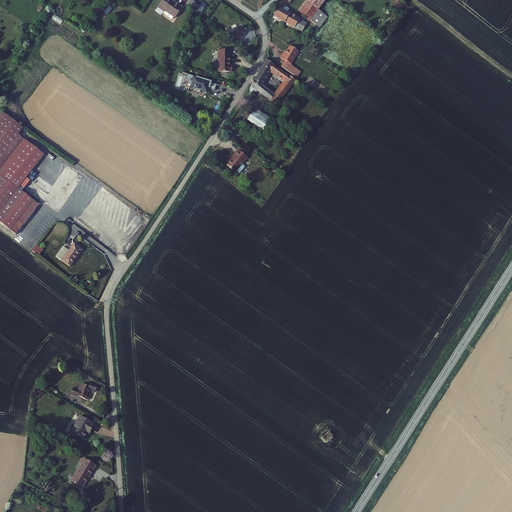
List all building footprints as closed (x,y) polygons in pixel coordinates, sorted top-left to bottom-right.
[(175,3),(170,0),(159,0),(154,8),(161,12),(162,10),(174,17),(182,5),(176,1),(175,3)] [(298,0),(284,0),(280,4),(276,8),(279,9),(273,19),(303,35),(309,25),(291,14),(292,11),(287,8),(298,0)] [(308,0),(298,12),(311,21),(316,26),(323,16),(318,12),(326,2),(323,0),(308,0)] [(110,14),(115,8),(110,4),(105,10),(110,14)] [(211,7),(207,5),(201,13),(205,16),(211,7)] [(228,29),(226,32),(239,42),(245,33),(238,28),(235,33),(228,29)] [(229,51),(220,50),(219,75),(232,76),(232,70),(230,70),(230,59),(229,59),(229,51)] [(299,57),(291,52),(287,58),(285,57),(281,64),(285,66),(281,72),(292,80),(296,74),(290,70),(299,57)] [(275,108),(295,85),(266,65),(251,91),(257,95),(275,108)] [(212,84),(187,77),(186,83),(190,84),(188,90),(194,92),(194,93),(201,95),(201,94),(207,95),(208,91),(215,93),(217,87),(211,85),(212,84)] [(251,91),(245,100),(250,104),(257,95),(251,91)] [(255,114),(252,118),(247,126),(262,135),(270,124),(255,114)] [(23,234),(26,229),(43,209),(24,192),(50,159),(24,137),(26,134),(28,132),(7,115),(0,124),(0,222),(19,238),(23,234)] [(239,155),(229,169),(238,176),(248,162),(239,155)] [(66,268),(78,253),(70,246),(66,251),(63,248),(62,250),(61,249),(54,258),(66,268)] [(40,249),(35,255),(42,260),(47,255),(40,249)] [(100,392),(92,389),(90,391),(84,388),(83,392),(81,391),(80,395),(76,394),(73,400),(81,404),(82,402),(84,403),(84,404),(90,406),(92,402),(90,402),(93,396),(98,398),(100,392)] [(98,431),(85,423),(78,435),(82,437),(82,441),(89,445),(92,440),(89,438),(91,434),(95,436),(98,431)] [(83,462),(80,467),(84,469),(75,486),(84,491),(95,469),(83,462)]
